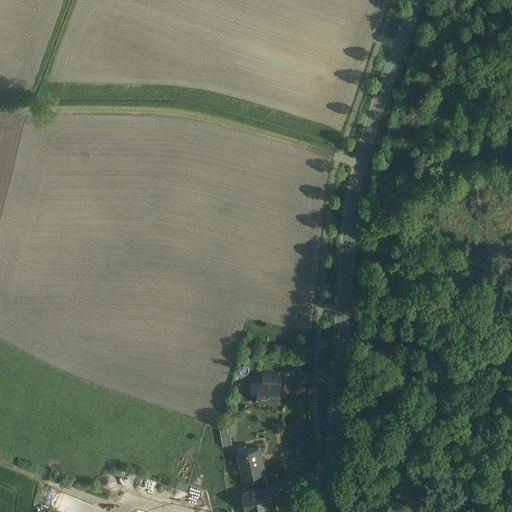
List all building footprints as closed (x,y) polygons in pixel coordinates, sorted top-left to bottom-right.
[(246,359),(246,366),(257,367),(258,359),(246,359)] [(279,374),(263,373),(263,381),(279,382),(279,374)] [(263,381),(259,381),(259,383),(259,395),(259,401),(279,402),(279,382),(263,381)] [(259,395),(259,383),(251,383),(251,395),(259,395)] [(221,428),(225,446),(233,444),(229,426),(221,428)] [(259,447),(247,450),(247,452),(241,454),(240,451),(239,451),(245,477),(252,475),(264,472),(265,472),(261,456),(259,447)] [(264,472),(252,475),(256,490),(268,487),(264,472)] [(188,490),(190,484),(178,480),(176,486),(188,490)] [(256,490),(242,493),(246,510),(272,504),(268,487),(256,490)]
